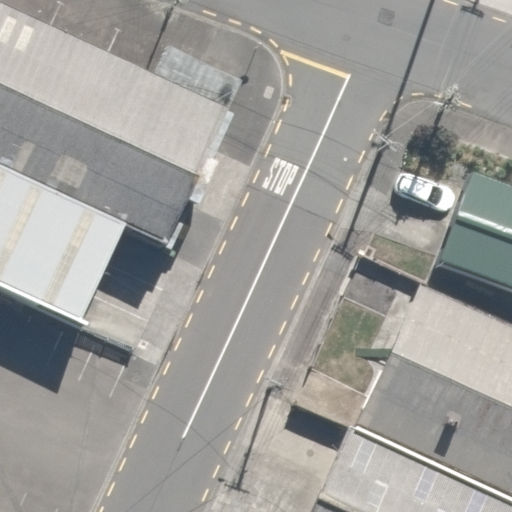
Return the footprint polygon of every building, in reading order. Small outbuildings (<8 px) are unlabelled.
[(216,114),(0,14),(0,175),(115,230),(158,251),(216,114)] [(115,230),(0,175),(0,293),(71,326),(115,230)] [(511,193),(462,176),(428,271),(511,300),(511,193)] [(511,335),(413,290),(346,435),(502,508),(508,495),(511,497),(511,335)] [(511,511),(502,508),(346,435),(338,432),(301,511),(511,511)]
